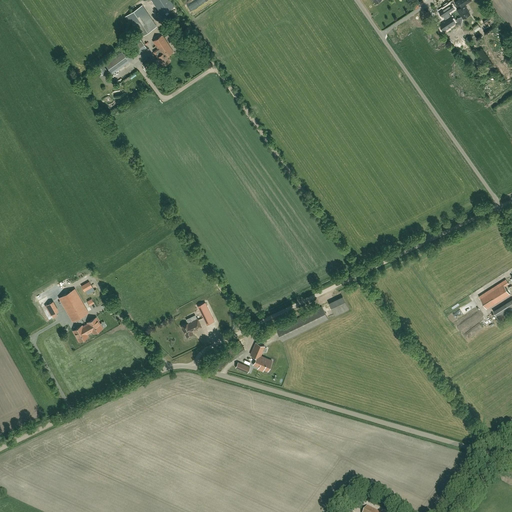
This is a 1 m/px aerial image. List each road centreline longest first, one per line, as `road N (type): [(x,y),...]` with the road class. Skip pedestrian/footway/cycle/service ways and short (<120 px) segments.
road 1 (unknown): [(356,275),(200,44),(173,42),(147,5)]
road 2 (unclassified): [(193,367),(206,350),(500,205)]
road 3 (unclassified): [(495,455),(193,367)]
road 4 (unclassified): [(500,205),(355,0)]
road 5 (unclassified): [(193,367),(169,367),(0,448)]
